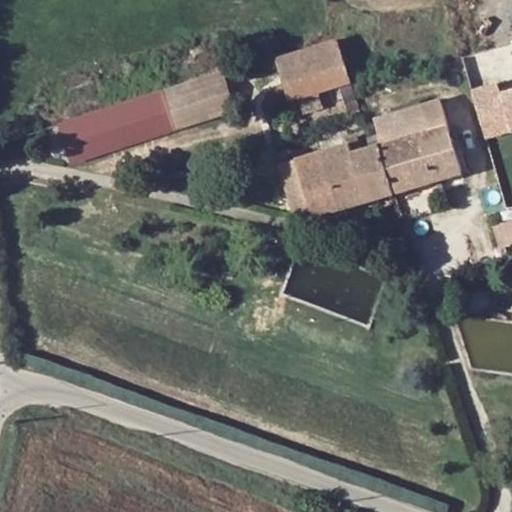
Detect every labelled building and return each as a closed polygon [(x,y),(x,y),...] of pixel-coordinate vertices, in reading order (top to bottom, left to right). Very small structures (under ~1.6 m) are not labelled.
[(361,111),(337,39),(276,59),(289,99),(338,84),(348,115),(361,111)] [(235,112),(222,72),(59,125),(70,165),(235,112)] [(455,144),(511,127),(511,84),(504,87),(502,81),(375,122),(379,137),(394,191),(462,172),(455,144)] [(349,145),(280,165),(296,220),(394,191),(379,137),(368,140),(370,149),(362,151),(358,139),(348,142),(349,145)] [(510,222),(496,223),(497,242),(511,241),(510,222)]
